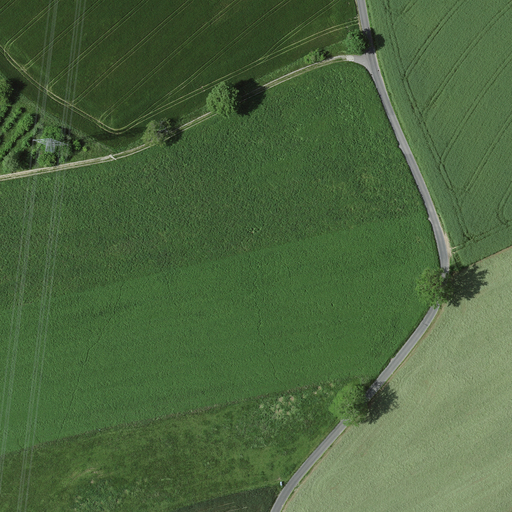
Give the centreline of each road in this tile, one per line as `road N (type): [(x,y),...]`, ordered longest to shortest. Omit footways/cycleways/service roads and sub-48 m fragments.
road 1 (unclassified): [(275,511),(420,329),(444,273),(426,196),(381,92),(360,0)]
road 2 (track): [(0,179),(137,149),(315,65),(372,62)]
